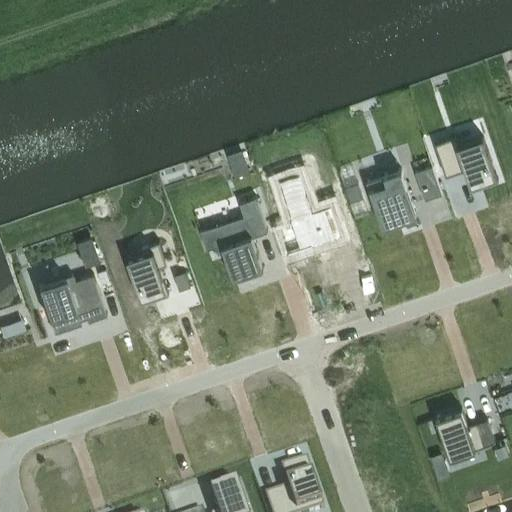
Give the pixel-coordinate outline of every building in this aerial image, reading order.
[(496,179),(481,134),(457,142),(454,135),(445,138),(432,142),(443,175),(456,171),(454,163),(460,161),(470,189),(496,179)] [(247,163),(232,168),(235,177),(250,172),(247,163)] [(433,163),(416,169),(426,197),(444,191),(433,163)] [(383,224),(418,212),(405,176),(403,169),(401,166),(367,178),(368,181),(383,224)] [(318,208),(306,171),(285,178),(297,214),(295,215),(297,222),(286,226),(294,250),(305,246),(305,245),(347,232),(337,202),(318,208)] [(359,181),(347,185),(351,200),(364,196),(359,181)] [(245,213),(202,228),(208,247),(223,242),(235,276),(265,265),(254,234),(269,229),(257,195),(241,201),(245,213)] [(142,301),(168,292),(159,265),(166,262),(159,240),(151,242),(125,251),(142,301)] [(186,270),(176,273),(181,287),(191,284),(186,270)] [(70,273),(36,285),(53,333),(80,323),(78,319),(84,317),(86,321),(106,314),(92,273),(72,279),(70,273)] [(461,408),(435,417),(450,457),(494,441),(486,419),(474,423),(476,429),(469,431),(461,408)] [(439,452),(432,454),(434,462),(442,460),(439,452)] [(280,492),(264,497),(269,511),(316,511),(323,509),(306,460),(280,469),(290,496),(282,499),(280,492)] [(217,511),(247,511),(237,482),(211,491),(217,511)]
